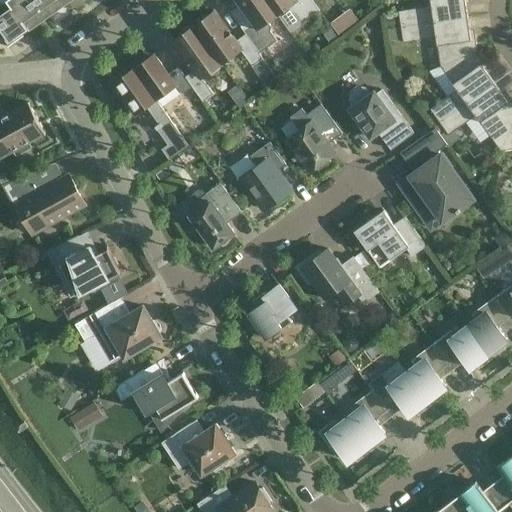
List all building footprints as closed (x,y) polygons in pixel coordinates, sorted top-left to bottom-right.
[(0,0),(0,26),(2,30),(0,30),(0,33),(9,47),(24,36),(22,33),(29,29),(8,0),(0,0)] [(34,0),(8,0),(29,29),(46,16),(34,0)] [(61,0),(34,0),(46,16),(64,4),(61,0)] [(243,30),(246,34),(260,53),(277,40),(270,31),(271,26),(268,22),(278,15),(267,0),(236,0),(253,23),(243,30)] [(302,25),(302,22),(320,10),(312,0),(267,0),(278,15),(291,33),(299,28),(302,25)] [(398,11),(401,26),(468,16),(465,0),(430,0),(431,6),(398,11)] [(349,8),(332,20),(339,31),(357,19),(349,8)] [(246,34),(236,41),(215,11),(208,16),(205,14),(196,20),(197,24),(195,25),(221,63),(223,62),(227,64),(236,58),(235,53),(241,49),(253,66),(263,58),(259,53),(260,53),(246,34)] [(436,37),(441,66),(477,51),(475,36),(471,37),(468,16),(401,26),(403,42),(436,37)] [(195,25),(193,27),(190,25),(181,31),(182,34),(174,40),(195,70),(186,77),(192,86),(203,101),(214,94),(202,77),(208,72),(212,75),(222,68),(220,64),(221,63),(195,25)] [(483,65),(486,63),(477,51),(441,66),(457,90),(430,109),(439,122),(495,82),(483,65)] [(134,68),(156,99),(176,85),(182,94),(192,86),(186,77),(179,67),(169,74),(154,54),(134,68)] [(134,68),(114,83),(136,114),(146,106),(159,124),(155,127),(157,130),(158,129),(169,144),(162,149),(169,159),(188,145),(156,99),(134,68)] [(507,100),(502,93),(495,82),(439,122),(449,135),(476,116),(501,151),(511,124),(511,99),(510,97),(507,100)] [(379,132),(391,149),(414,133),(382,89),(377,93),(374,91),(371,94),(365,87),(356,85),(349,90),(349,100),(354,106),(350,109),(371,138),(379,132)] [(0,118),(0,158),(12,151),(16,157),(33,148),(29,142),(46,133),(29,102),(0,118)] [(287,139),(311,171),(315,168),(320,170),(331,162),(330,157),(335,153),(328,144),(343,133),(321,104),(307,114),(302,107),(290,116),(299,130),(287,139)] [(511,149),(511,124),(501,151),(511,149)] [(406,193),(423,217),(433,210),(441,222),(474,198),(439,150),(447,144),(436,128),(400,153),(412,169),(422,162),(424,166),(409,177),(416,186),(406,193)] [(249,153),(230,167),(239,179),(241,177),(262,206),(269,207),(276,203),(280,203),(288,197),(289,193),(291,191),(277,171),(286,164),(270,142),(250,156),(249,153)] [(21,232),(29,234),(32,232),(33,233),(85,204),(69,175),(58,180),(50,165),(2,185),(14,206),(17,205),(23,214),(19,216),(16,224),(21,232)] [(227,223),(242,212),(221,183),(205,194),(203,191),(198,190),(195,192),(192,195),(192,200),(194,203),(199,209),(190,215),(203,233),(203,236),(204,239),(206,242),(210,243),(214,248),(218,245),(220,245),(222,245),(223,245),(226,243),(229,240),(229,239),(229,237),(234,233),(227,223)] [(354,231),(380,267),(406,248),(412,256),(425,246),(404,217),(394,224),(384,210),(354,231)] [(69,280),(76,295),(120,273),(108,249),(95,255),(91,246),(76,254),(68,240),(47,250),(63,283),(69,280)] [(337,290),(347,304),(358,296),(363,303),(379,292),(353,256),(342,264),(337,257),(335,259),(328,248),(312,260),(309,256),(296,266),(309,284),(312,281),(325,299),(337,290)] [(249,313),(267,337),(280,327),(282,329),(293,321),(288,315),(297,308),(279,284),(266,294),(264,292),(253,300),(258,306),(249,313)] [(511,286),(496,297),(511,318),(511,317),(511,286)] [(468,326),(493,357),(505,347),(502,343),(507,339),(498,328),(511,318),(496,297),(474,314),(477,319),(468,326)] [(95,335),(111,363),(124,355),(125,357),(161,336),(160,333),(161,332),(161,331),(162,329),(162,327),(162,324),(161,323),(160,322),(159,321),(158,320),(157,319),(155,319),(151,319),(143,306),(123,318),(114,301),(75,324),(85,341),(95,335)] [(476,363),(480,367),(493,357),(468,326),(459,333),(455,328),(434,344),(450,365),(462,355),(471,367),(476,363)] [(407,372),(431,404),(444,394),(441,390),(446,386),(437,374),(450,365),(434,344),(413,360),(416,365),(407,372)] [(148,412),(161,433),(167,426),(188,403),(198,397),(183,372),(168,382),(163,374),(151,381),(144,369),(114,388),(122,400),(136,392),(148,412)] [(415,409),(419,414),(431,404),(407,372),(398,379),(394,375),(373,391),(389,411),(401,402),(410,413),(415,409)] [(304,408),(326,392),(317,381),(296,397),(304,408)] [(346,419),(371,451),(383,441),(380,436),(385,432),(376,421),(389,411),(373,391),(352,407),(355,412),(346,419)] [(68,417),(66,418),(75,433),(79,431),(82,429),(78,410),(68,417)] [(354,456),(358,461),(371,451),(346,419),(337,426),(333,421),(320,432),(335,452),(340,448),(349,460),(354,456)] [(198,469),(202,475),(212,468),(215,472),(228,463),(225,460),(236,453),(231,447),(233,446),(221,429),(220,430),(216,424),(203,432),(195,421),(191,423),(162,443),(179,469),(188,463),(194,471),(198,469)] [(494,483),(509,503),(511,500),(511,455),(497,466),(504,475),(494,483)] [(476,481),(459,494),(467,505),(472,511),(499,511),(509,503),(494,483),(483,491),(476,481)] [(263,487),(260,489),(255,482),(233,497),(225,485),(197,504),(202,511),(272,511),(274,511),(270,505),(274,503),(263,487)] [(472,511),(459,494),(443,507),(447,511),(472,511)]
